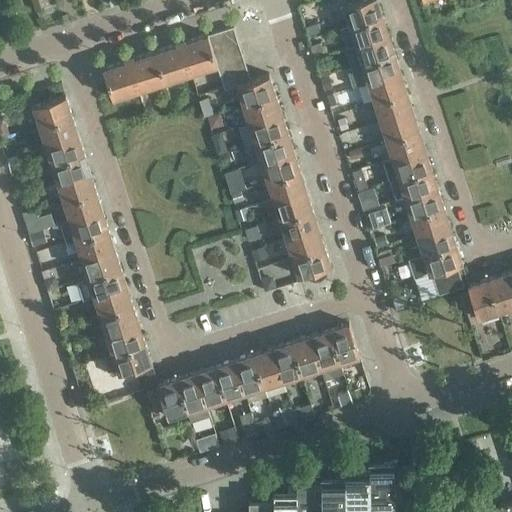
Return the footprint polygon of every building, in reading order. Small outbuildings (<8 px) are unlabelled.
[(382,13),(377,0),(356,0),(344,4),(350,24),(382,13)] [(388,33),(382,13),(350,24),(356,43),(388,33)] [(238,39),(233,25),(208,34),(212,47),(238,39)] [(216,60),(212,47),(208,34),(208,33),(186,40),(185,38),(175,41),(176,43),(155,50),(165,79),(217,63),(216,60)] [(394,52),(388,33),(356,43),(362,62),(394,52)] [(242,52),(239,43),(238,39),(212,47),(216,60),(242,52)] [(165,79),(155,50),(134,57),(133,54),(123,57),(124,60),(103,67),(112,96),(165,79)] [(246,65),(242,52),(216,60),(217,63),(221,73),(246,65)] [(401,71),(394,52),(362,62),(368,81),(401,71)] [(251,79),(246,65),(221,73),(225,87),(237,83),(251,79)] [(407,90),(401,71),(368,81),(374,100),(407,90)] [(275,92),(269,73),(251,79),(237,83),(243,103),(275,92)] [(413,109),(407,90),(374,100),(380,119),(413,109)] [(281,112),(275,92),(243,103),(249,122),(281,112)] [(72,113),(65,94),(33,104),(39,124),(72,113)] [(419,128),(413,109),(380,119),(386,138),(419,128)] [(288,131),(281,112),(249,122),(255,141),(288,131)] [(78,132),(72,113),(39,124),(45,143),(78,132)] [(425,147),(419,128),(386,138),(392,157),(425,147)] [(294,150),(288,131),(255,141),(261,160),(294,150)] [(84,151),(78,132),(45,143),(52,162),(84,151)] [(431,166),(425,147),(392,157),(399,176),(431,166)] [(300,169),(294,150),(261,160),(267,179),(300,169)] [(90,170),(84,151),(52,162),(58,181),(90,170)] [(437,185),(431,166),(399,176),(405,195),(437,185)] [(306,188),(300,169),(267,179),(274,198),(306,188)] [(96,189),(90,170),(58,181),(64,200),(96,189)] [(443,204),(437,185),(405,195),(411,214),(443,204)] [(312,207),(306,188),(274,198),(280,217),(312,207)] [(102,208),(96,189),(64,200),(70,219),(102,208)] [(379,204),(375,190),(359,195),(364,209),(379,204)] [(449,223),(443,204),(411,214),(417,233),(449,223)] [(318,226),(312,207),(280,217),(286,236),(318,226)] [(108,228),(102,208),(70,219),(76,238),(108,228)] [(455,242),(449,223),(417,233),(423,252),(455,242)] [(324,245),(318,226),(286,236),(292,255),(324,245)] [(114,247),(108,228),(76,238),(82,257),(114,247)] [(462,262),(455,242),(423,252),(429,272),(451,265),(462,262)] [(331,265),(324,245),(292,255),(298,275),(331,265)] [(121,266),(114,247),(82,257),(88,276),(121,266)] [(469,283),(462,262),(451,265),(458,287),(468,283),(469,283)] [(127,285),(121,266),(88,276),(94,295),(127,285)] [(511,305),(511,288),(506,271),(487,277),(498,310),(511,305)] [(487,277),(469,283),(468,283),(470,291),(474,305),(478,316),(498,310),(487,277)] [(133,304),(127,285),(94,295),(100,314),(133,304)] [(474,305),(470,291),(463,293),(467,307),(474,305)] [(139,323),(133,304),(100,314),(107,333),(139,323)] [(359,354),(349,322),(329,328),(340,360),(359,354)] [(145,342),(139,323),(107,333),(113,352),(145,342)] [(340,360),(329,328),(310,334),(320,366),(340,360)] [(320,366),(310,334),(291,340),(301,372),(320,366)] [(301,372),(291,340),(272,346),(282,379),(301,372)] [(151,361),(145,342),(113,352),(119,372),(151,361)] [(282,379),(272,346),(253,352),(263,385),(282,379)] [(263,385),(253,352),(234,359),(244,391),(263,385)] [(244,391),(234,359),(215,365),(225,397),(244,391)] [(225,397),(215,365),(196,371),(206,403),(225,397)] [(206,403),(196,371),(177,377),(187,409),(206,403)] [(187,409),(177,377),(157,383),(168,415),(187,409)] [(352,399),(349,390),(340,393),(343,402),(352,399)] [(333,405),(330,394),(322,396),(326,407),(333,405)] [(218,444),(215,435),(205,438),(209,447),(218,444)] [(394,506),(393,460),(368,460),(368,468),(369,468),(369,506),(370,506),(394,506)] [(369,506),(369,468),(368,468),(344,468),(344,475),(345,475),(345,511),(369,511),(370,506),(369,506)] [(345,511),(345,475),(344,475),(320,476),(320,483),(321,483),(321,511),(345,511)] [(321,511),(321,483),(320,483),(296,483),(297,491),(297,511),(321,511)] [(297,511),(297,491),(273,491),(273,498),(273,511),(297,511)] [(273,511),(273,498),(249,499),(248,511),(273,511)] [(511,511),(511,500),(497,505),(499,511),(511,511)]
